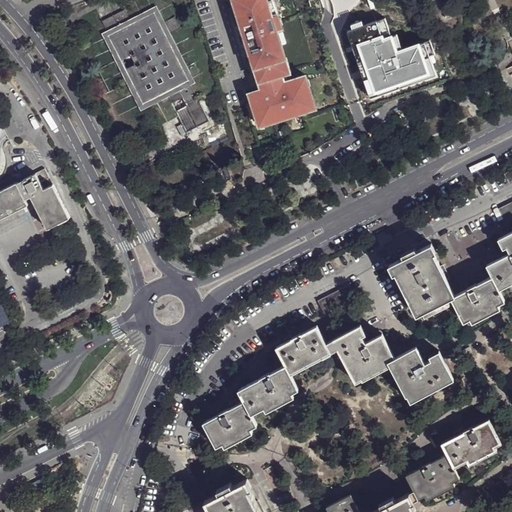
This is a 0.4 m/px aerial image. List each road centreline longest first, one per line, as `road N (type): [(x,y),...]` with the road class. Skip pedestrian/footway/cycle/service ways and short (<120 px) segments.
road 1 (residential): [(173,286),(55,66),(1,0)]
road 2 (residential): [(0,28),(45,88),(146,302)]
road 3 (tertiary): [(195,309),(386,208)]
road 4 (residential): [(325,151),(392,106),(511,54)]
road 5 (tertiary): [(102,511),(183,332)]
road 6 (tertiary): [(159,334),(84,511)]
road 7 (tertiary): [(352,207),(182,289)]
road 8 (tertiary): [(511,124),(352,207)]
road 9 (tertiary): [(386,208),(511,144)]
road 10 (tertiary): [(123,324),(0,389)]
road 11 (unknown): [(365,124),(327,4)]
